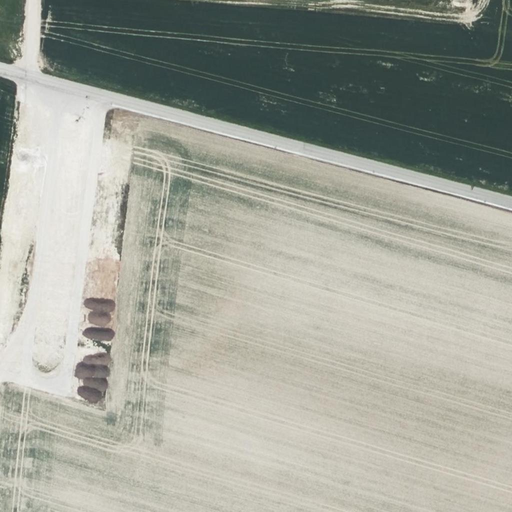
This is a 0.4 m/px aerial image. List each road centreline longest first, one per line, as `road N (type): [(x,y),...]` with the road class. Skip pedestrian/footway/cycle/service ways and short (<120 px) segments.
road 1 (tertiary): [(511,203),(0,67)]
road 2 (track): [(104,94),(64,390),(0,373)]
road 3 (track): [(0,363),(32,296),(56,106)]
